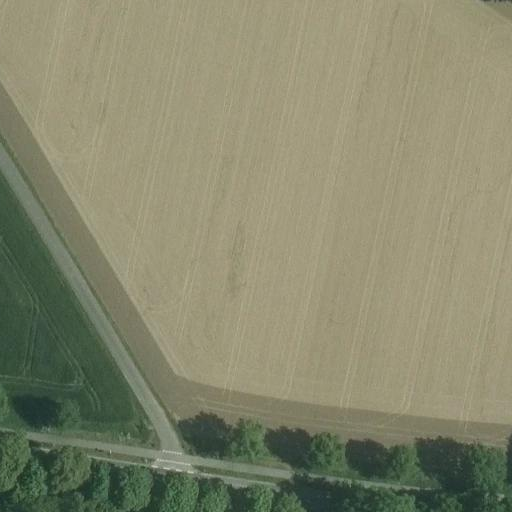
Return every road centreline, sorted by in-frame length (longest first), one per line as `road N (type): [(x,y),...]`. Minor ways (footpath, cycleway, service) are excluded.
road 1 (unclassified): [(0,148),(177,458),(173,483)]
road 2 (secondary): [(403,511),(173,483)]
road 3 (secondary): [(173,483),(0,459)]
